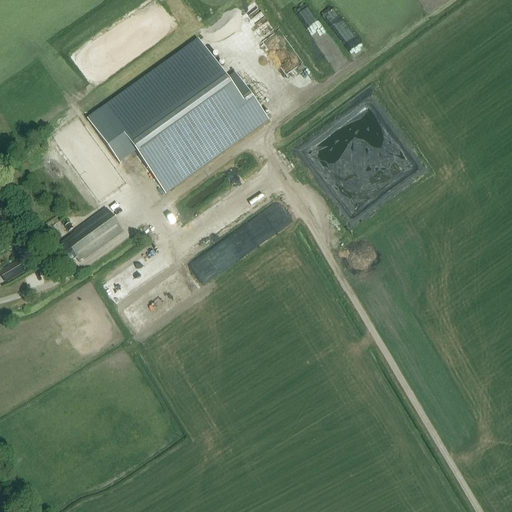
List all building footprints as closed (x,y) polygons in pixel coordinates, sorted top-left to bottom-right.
[(199,41),(104,109),(136,154),(165,194),(268,120),(236,76),(228,81),(199,41)] [(181,256),(273,199),(261,180),(154,246),(165,245),(158,249),(159,261),(165,260),(164,248),(169,248),(170,257),(174,262),(184,255),(181,256)] [(13,222),(2,201),(0,201),(0,219),(4,227),(13,222)] [(84,259),(84,260),(123,232),(106,209),(73,232),(75,235),(61,245),(63,247),(53,254),(63,269),(76,260),(79,263),(84,259)] [(17,224),(8,229),(15,242),(24,238),(17,224)] [(25,257),(30,254),(26,247),(21,250),(25,257)] [(0,271),(0,275),(5,284),(25,272),(18,261),(0,271)] [(138,331),(158,320),(156,317),(174,306),(165,290),(127,312),(138,331)]
